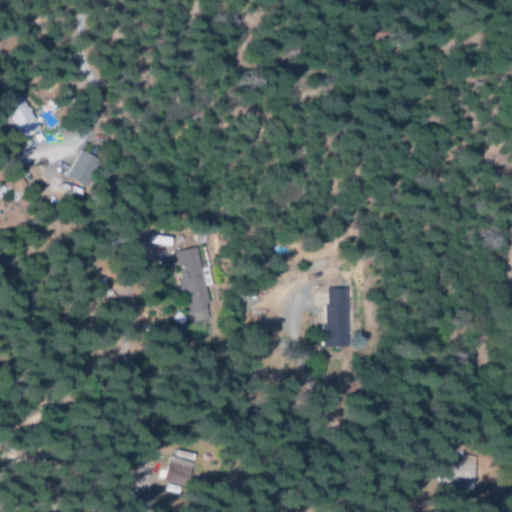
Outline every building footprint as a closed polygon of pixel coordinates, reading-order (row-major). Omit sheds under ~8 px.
[(0,89),(0,103),(8,116),(0,120),(0,123),(11,142),(34,128),(9,84),(0,89)] [(78,186),(91,160),(74,151),(60,178),(78,186)] [(169,252),(180,308),(203,304),(200,287),(208,286),(204,267),(196,269),(192,248),(169,252)] [(341,290),(318,290),(318,350),(341,350),(341,290)] [(187,456),(167,451),(163,466),(184,472),(187,456)] [(433,490),(447,492),(447,488),(465,491),(470,459),(448,455),(446,465),(436,464),(433,490)]
